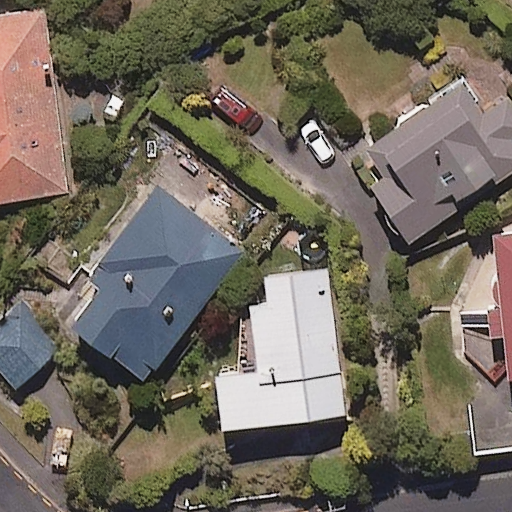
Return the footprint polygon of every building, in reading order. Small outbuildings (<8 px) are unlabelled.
[(0,187),(60,181),(39,0),(10,0),(0,1),(0,187)] [(475,105),(455,72),(356,133),(371,157),(359,165),(398,229),(511,158),(511,100),(504,87),(475,105)] [(229,237),(146,172),(47,297),(130,363),(229,237)] [(511,218),(484,220),(496,362),(511,360),(511,218)] [(331,395),(316,252),(251,259),(254,285),(233,287),(240,353),(201,357),(206,407),(331,395)] [(54,340),(18,294),(0,308),(0,368),(7,378),(54,340)]
